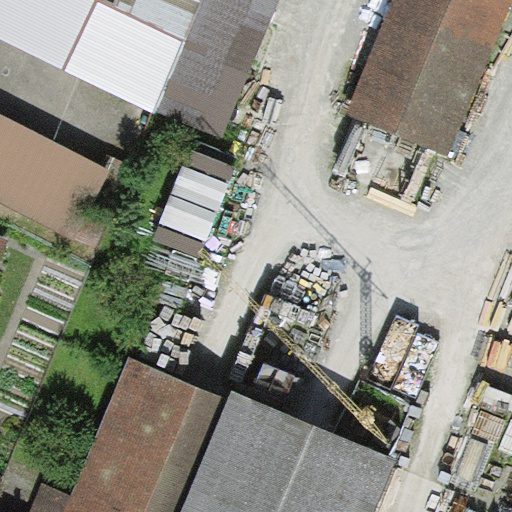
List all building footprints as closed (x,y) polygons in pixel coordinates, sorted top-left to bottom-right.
[(0,0),(0,37),(215,132),(272,0),(0,0)] [(509,0),(390,0),(344,118),(444,161),(509,0)] [(49,143),(0,119),(0,204),(75,241),(111,173),(49,143)] [(234,173),(189,156),(155,245),(200,262),(234,173)] [(0,263),(8,245),(0,240),(0,263)] [(26,511),(378,511),(396,471),(125,356),(65,495),(39,484),(26,511)]
